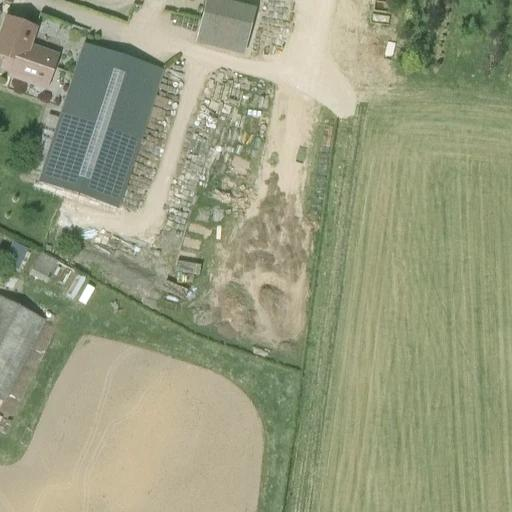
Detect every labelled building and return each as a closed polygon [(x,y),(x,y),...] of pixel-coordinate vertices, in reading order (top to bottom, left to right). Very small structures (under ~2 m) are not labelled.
[(245,51),(257,2),(249,0),(205,0),(196,39),(245,51)] [(0,33),(0,56),(4,58),(0,68),(0,71),(11,75),(10,77),(45,90),(56,57),(29,48),(35,31),(4,21),(0,33)] [(84,46),(64,106),(39,184),(116,209),(162,71),(84,46)] [(0,269),(0,282),(0,283),(8,267),(17,272),(27,251),(14,243),(0,269)] [(30,270),(48,280),(59,261),(41,251),(30,270)] [(0,399),(3,401),(42,323),(0,301),(0,399)]
